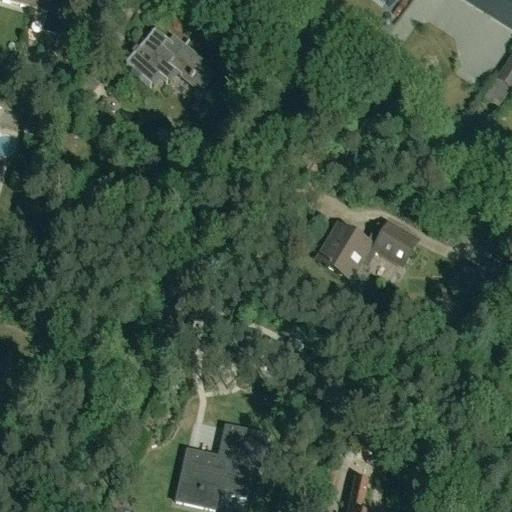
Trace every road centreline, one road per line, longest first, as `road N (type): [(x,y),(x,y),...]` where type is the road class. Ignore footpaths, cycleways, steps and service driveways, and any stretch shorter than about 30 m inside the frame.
road 1 (residential): [(74,511),(156,321),(206,231),(323,61)]
road 2 (residential): [(511,200),(323,61)]
